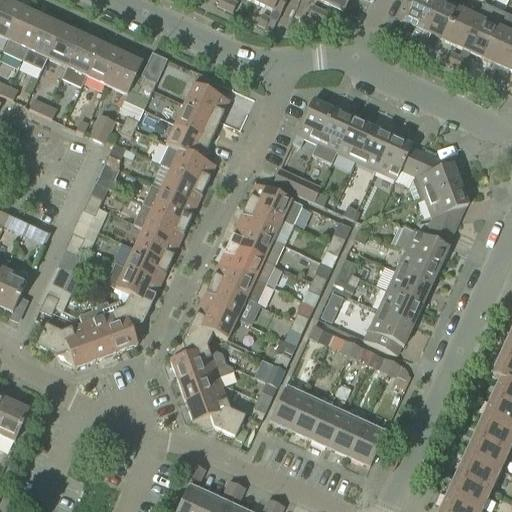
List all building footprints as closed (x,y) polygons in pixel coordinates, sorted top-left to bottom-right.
[(224,12),(229,3),(221,0),(219,0),(216,8),(224,12)] [(271,13),(276,4),(277,0),(254,0),(252,4),(271,13)] [(277,0),(276,4),(271,13),(268,21),(276,24),(279,17),(277,16),(282,7),(283,8),(286,0),(277,0)] [(342,14),(348,0),(324,0),(322,5),(342,14)] [(419,41),(422,34),(437,2),(436,1),(436,0),(403,0),(394,21),(407,27),(404,34),(399,44),(414,51),(419,41)] [(441,43),(456,11),(437,2),(422,34),(441,43)] [(22,12),(2,3),(0,7),(0,39),(7,43),(22,12)] [(235,6),(229,3),(224,12),(231,15),(235,6)] [(461,52),(458,59),(465,62),(468,55),(480,61),(502,15),(482,6),(476,20),(461,52)] [(314,22),(319,13),(310,9),(306,18),(314,22)] [(476,20),(456,11),(441,43),(461,52),(476,20)] [(2,55),(22,64),(41,21),(22,12),(7,43),(2,55)] [(326,16),(319,13),(314,22),(321,25),(326,16)] [(493,66),(489,74),(497,77),(511,43),(511,19),(502,15),(480,61),(493,66)] [(256,27),(264,30),(268,21),(260,18),(256,27)] [(40,73),(45,60),(47,61),(61,30),(41,21),(22,64),(40,73)] [(80,38),(61,30),(47,61),(66,70),(80,38)] [(79,91),(85,78),(100,47),(80,38),(66,70),(60,83),(79,91)] [(421,54),(426,44),(419,41),(414,51),(421,54)] [(511,43),(497,77),(504,81),(508,73),(511,75),(511,43)] [(100,47),(85,78),(106,88),(120,57),(100,47)] [(445,66),(453,69),(458,59),(450,55),(445,66)] [(140,66),(120,57),(106,88),(126,97),(140,66)] [(453,69),(466,75),(470,64),(465,62),(458,59),(453,69)] [(492,87),(497,77),(489,74),(484,71),(480,81),(492,87)] [(192,87),(215,98),(220,87),(197,76),(192,87)] [(504,81),(497,77),(492,87),(500,91),(504,81)] [(144,79),(140,88),(152,93),(156,85),(144,79)] [(0,98),(5,101),(9,91),(0,86),(0,98)] [(228,104),(215,98),(192,87),(182,107),(218,124),(228,104)] [(137,96),(149,101),(152,93),(140,88),(137,96)] [(17,95),(9,91),(5,101),(13,105),(17,95)] [(33,102),(28,112),(44,119),(48,109),(40,106),(33,102)] [(291,146),(300,150),(303,141),(316,147),(332,113),(311,103),(291,146)] [(182,107),(173,127),(209,144),(218,124),(182,107)] [(55,113),(48,109),(44,119),(51,123),(55,113)] [(332,113),(316,147),(311,158),(330,167),(335,156),(351,122),(332,113)] [(88,140),(103,147),(114,124),(99,117),(88,140)] [(126,119),(122,127),(134,132),(138,124),(126,119)] [(371,130),(351,122),(335,156),(355,165),(371,130)] [(79,124),(75,134),(83,138),(87,128),(79,124)] [(134,132),(122,127),(118,135),(130,141),(134,132)] [(201,163),(209,144),(173,127),(164,147),(168,149),(177,153),(178,153),(201,163)] [(390,139),(371,130),(355,165),(374,173),(390,139)] [(390,139),(374,173),(394,182),(398,172),(408,177),(419,154),(409,150),(410,148),(390,139)] [(178,153),(177,153),(168,149),(159,168),(168,173),(204,189),(214,169),(201,163),(178,153)] [(413,205),(421,202),(459,188),(451,167),(437,172),(433,161),(419,154),(408,177),(413,179),(414,183),(411,184),(408,192),(413,205)] [(108,159),(104,166),(116,172),(120,164),(108,159)] [(104,166),(100,175),(95,186),(113,195),(118,185),(114,183),(118,173),(116,172),(104,166)] [(271,187),(293,197),(300,181),(279,171),(271,187)] [(168,173),(159,192),(195,209),(204,189),(168,173)] [(360,180),(349,203),(361,209),(372,186),(360,180)] [(312,206),(317,196),(320,190),(300,181),(293,197),(312,206)] [(301,209),(290,204),(254,187),(244,207),(292,229),(301,209)] [(141,208),(186,229),(195,209),(159,192),(150,188),(141,208)] [(429,222),(426,228),(450,239),(457,224),(453,214),(466,209),(459,188),(421,202),(429,222)] [(327,200),(317,196),(312,206),(322,210),(327,200)] [(90,198),(86,206),(98,211),(102,203),(90,198)] [(94,220),(98,211),(86,206),(82,214),(94,220)] [(244,207),(235,227),(282,249),(292,229),(244,207)] [(132,227),(141,232),(177,249),(186,229),(141,208),(132,227)] [(346,209),(342,219),(352,223),(356,214),(346,209)] [(19,224),(15,234),(23,238),(27,228),(19,224)] [(337,226),(328,245),(340,251),(349,231),(337,226)] [(235,227),(226,247),(273,269),(282,249),(235,227)] [(34,231),(27,228),(23,238),(29,241),(34,231)] [(426,228),(421,238),(403,229),(393,250),(402,254),(438,270),(447,250),(445,250),(450,239),(426,228)] [(132,251),(168,268),(177,249),(141,232),(132,251)] [(357,233),(353,243),(362,248),(367,238),(357,233)] [(72,237),(68,245),(80,251),(83,242),(72,237)] [(80,251),(68,245),(56,271),(76,280),(84,264),(75,260),(80,251)] [(324,253),(336,259),(340,251),(328,245),(324,253)] [(217,267),(264,288),(273,269),(226,247),(217,267)] [(132,251),(123,271),(159,288),(168,268),(132,251)] [(402,254),(393,273),(429,289),(438,270),(402,254)] [(0,260),(0,286),(6,274),(10,265),(0,260)] [(343,263),(339,272),(349,277),(353,268),(343,263)] [(128,298),(129,297),(150,307),(159,288),(123,271),(114,267),(104,287),(128,298)] [(208,286),(245,303),(255,307),(264,288),(217,267),(208,286)] [(344,287),(349,277),(339,272),(335,282),(344,287)] [(429,289),(393,273),(384,293),(420,309),(429,289)] [(26,283),(6,274),(0,286),(0,310),(11,316),(26,283)] [(314,277),(310,285),(322,291),(326,282),(314,277)] [(55,279),(51,287),(63,292),(67,284),(55,279)] [(306,293),(310,294),(318,298),(322,291),(310,285),(306,293)] [(236,322),(245,303),(208,286),(199,306),(236,322)] [(375,313),(411,329),(420,309),(384,293),(375,313)] [(55,310),(58,302),(46,297),(43,304),(55,310)] [(123,310),(121,311),(135,349),(136,348),(135,346),(137,346),(142,334),(140,328),(141,328),(150,307),(129,297),(128,298),(123,310)] [(43,304),(39,313),(51,318),(55,310),(43,304)] [(97,309),(101,318),(115,356),(135,349),(121,311),(118,305),(107,309),(106,306),(97,309)] [(212,336),(226,343),(236,322),(199,306),(190,325),(212,336)] [(115,356),(101,318),(97,309),(90,311),(94,321),(81,325),(95,363),(115,356)] [(325,311),(320,323),(330,327),(335,316),(325,311)] [(361,343),(386,354),(395,359),(400,349),(401,350),(411,329),(375,313),(361,343)] [(295,316),(292,324),(304,330),(307,322),(295,316)] [(304,330),(292,324),(288,332),(300,338),(304,330)] [(75,371),(95,363),(81,325),(59,334),(62,335),(75,371)] [(206,348),(212,336),(190,325),(180,346),(175,349),(169,361),(170,363),(168,363),(169,365),(207,351),(206,348)] [(62,335),(59,334),(44,327),(34,349),(56,360),(56,359),(59,365),(70,371),(72,370),(73,372),(75,371),(62,335)] [(320,332),(312,329),(307,340),(315,344),(320,332)] [(511,336),(502,357),(511,361),(511,336)] [(352,347),(344,343),(339,355),(347,358),(352,347)] [(352,347),(347,358),(355,362),(360,351),(352,347)] [(207,351),(169,365),(176,385),(214,371),(223,367),(225,367),(221,357),(215,354),(209,357),(207,351)] [(289,362),(277,356),(273,365),(285,370),(289,362)] [(511,361),(502,357),(493,376),(511,384),(511,361)] [(314,392),(327,366),(313,360),(301,386),(314,392)] [(391,365),(383,361),(377,373),(386,377),(391,365)] [(399,369),(391,365),(386,377),(394,381),(399,369)] [(184,405),(222,391),(218,380),(233,375),(231,370),(223,367),(214,371),(176,385),(184,405)] [(493,377),(501,381),(493,399),(511,407),(511,384),(493,376),(493,377)] [(264,386),(276,391),(280,383),(268,377),(264,386)] [(191,426),(229,412),(222,391),(184,405),(191,426)] [(305,403),(283,393),(268,425),(290,434),(305,403)] [(256,403),(268,408),(271,400),(260,395),(256,403)] [(511,407),(493,399),(484,419),(511,432),(511,407)] [(252,411),(264,417),(268,408),(256,403),(252,411)] [(324,412),(305,403),(290,434),(309,443),(324,412)] [(28,413),(7,404),(0,419),(0,438),(13,444),(28,413)] [(212,431),(234,441),(238,431),(244,419),(229,412),(191,426),(193,426),(194,427),(206,433),(212,431)] [(343,421),(324,412),(309,443),(328,452),(343,421)] [(511,448),(511,432),(484,419),(475,439),(509,455),(511,448)] [(363,430),(343,421),(328,452),(348,461),(363,430)] [(363,430),(348,461),(368,471),(383,439),(363,430)] [(238,431),(234,441),(242,445),(247,435),(238,431)] [(509,455),(475,439),(466,458),(500,474),(505,464),(511,467),(511,456),(509,455)] [(500,474),(466,458),(457,478),(491,494),(500,474)] [(195,469),(190,481),(198,485),(204,473),(195,469)] [(482,511),(491,494),(457,478),(448,497),(480,511),(482,511)] [(223,496),(231,499),(236,488),(228,484),(223,496)] [(236,488),(231,499),(238,503),(244,491),(236,488)] [(185,491),(175,511),(200,511),(206,501),(185,491)] [(480,511),(448,497),(441,511),(480,511)] [(224,511),(226,510),(206,501),(200,511),(224,511)] [(262,511),(272,511),(275,506),(267,502),(262,511)]
